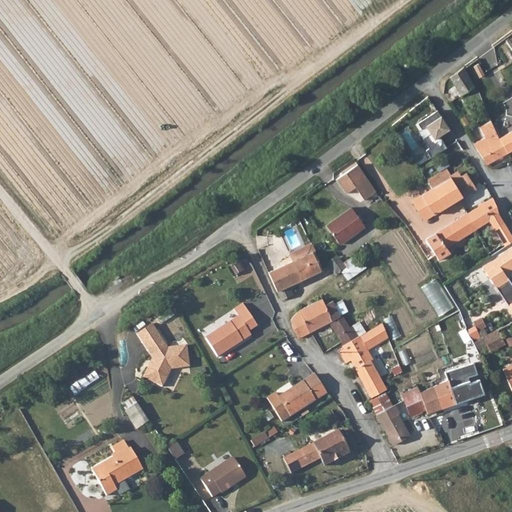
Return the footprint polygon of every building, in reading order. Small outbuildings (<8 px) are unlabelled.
[(468,81),(462,68),(449,78),(458,88),(468,81)] [(458,110),(453,113),(457,119),(461,116),(458,110)] [(431,158),(447,148),(439,136),(450,129),(438,111),(416,125),(420,131),(426,127),(431,134),(423,139),(429,148),(426,150),(431,158)] [(506,154),(497,139),(490,121),(477,129),(484,140),(474,146),(476,152),(485,165),(506,154)] [(511,131),(497,139),(506,154),(511,150),(511,131)] [(415,157),(419,165),(429,160),(426,152),(415,157)] [(366,201),(378,192),(359,165),(338,180),(347,193),(356,187),(366,201)] [(450,177),(445,169),(428,180),(433,188),(450,177)] [(453,182),(458,178),(455,174),(450,177),(453,182)] [(458,178),(453,182),(462,197),(474,190),(465,174),(458,178)] [(434,214),(462,197),(453,182),(450,177),(433,188),(421,196),(434,214)] [(434,214),(421,196),(411,201),(424,219),(434,214)] [(493,198),(467,214),(476,228),(489,220),(504,243),(511,238),(511,234),(499,214),(497,204),(493,198)] [(337,237),(363,220),(352,206),(327,224),(337,237)] [(476,228),(467,214),(441,230),(427,239),(440,258),(450,252),(447,247),(476,228)] [(366,224),(363,220),(337,237),(341,243),(366,224)] [(289,253),(292,260),(313,251),(315,250),(312,243),(289,253)] [(511,247),(483,267),(505,300),(510,296),(509,294),(511,291),(511,283),(504,272),(511,266),(511,247)] [(292,260),(268,271),(281,299),(292,295),(288,285),(321,269),(313,251),(292,260)] [(352,275),(346,268),(341,270),(348,279),(352,275)] [(424,286),(441,316),(456,307),(439,278),(424,286)] [(345,321),(350,317),(350,316),(347,312),(340,314),(332,300),(324,304),(321,298),(299,309),(291,319),(292,325),(298,338),(329,322),(344,344),(358,335),(352,325),(349,327),(345,321)] [(239,317),(207,337),(218,355),(251,335),(249,331),(258,325),(244,303),(234,309),(239,317)] [(137,335),(142,342),(158,331),(153,324),(137,335)] [(490,350),(505,343),(511,340),(511,333),(508,324),(483,336),(490,350)] [(463,337),(469,334),(465,327),(459,331),(463,337)] [(169,347),(158,331),(142,342),(153,358),(144,377),(164,386),(172,369),(190,367),(188,345),(169,347)] [(370,354),(358,335),(344,344),(346,346),(340,350),(347,362),(352,359),(358,367),(356,368),(372,396),(386,389),(370,361),(373,359),(372,357),(373,355),(372,353),(370,354)] [(476,347),(473,341),(471,338),(467,340),(471,349),(476,347)] [(511,365),(503,369),(511,391),(511,390),(511,365)] [(443,373),(446,380),(456,402),(484,393),(479,379),(466,384),(459,367),(443,373)] [(314,374),(278,397),(270,402),(282,421),(326,392),(314,374)] [(446,380),(432,386),(440,408),(456,402),(446,380)] [(419,391),(425,407),(427,412),(440,408),(432,386),(419,391)] [(425,407),(419,391),(419,390),(403,397),(410,414),(425,407)] [(267,398),(270,402),(278,397),(275,392),(267,398)] [(377,414),(392,405),(385,392),(370,401),(377,414)] [(138,426),(149,419),(137,400),(127,408),(138,426)] [(395,403),(392,405),(377,414),(384,426),(401,418),(398,413),(400,411),(395,403)] [(347,426),(350,424),(339,405),(331,410),(340,424),(343,421),(347,426)] [(411,434),(401,418),(384,426),(394,444),(411,434)] [(337,431),(283,458),(291,472),(320,458),(324,465),(349,452),(337,431)] [(251,440),(255,447),(269,438),(264,432),(251,440)] [(116,453),(92,466),(105,492),(116,486),(120,488),(124,486),(125,483),(123,477),(142,468),(131,446),(128,448),(123,438),(112,444),(116,453)] [(176,440),(167,446),(176,460),(184,454),(176,440)] [(234,457),(201,478),(213,496),(220,491),(221,492),(246,476),(234,457)]
